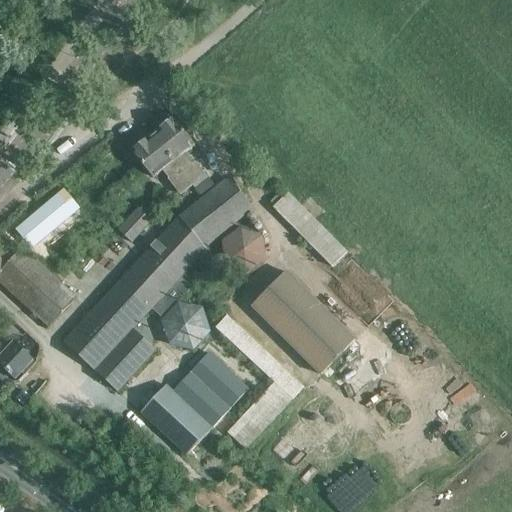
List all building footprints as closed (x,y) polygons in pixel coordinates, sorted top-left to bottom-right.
[(152,136),(173,163),(192,186),(204,177),(192,161),(186,165),(180,157),(194,146),(173,119),(152,136)] [(173,163),(152,136),(131,152),(153,179),(166,168),(172,177),(167,181),(179,197),(192,187),(173,163)] [(204,177),(192,186),(192,187),(201,198),(178,217),(206,250),(253,210),(227,178),(215,187),(204,177)] [(55,186),(7,223),(22,242),(69,205),(55,186)] [(288,193),(272,208),(332,268),(348,253),(288,193)] [(138,208),(117,230),(132,244),(153,221),(138,208)] [(178,217),(62,342),(117,393),(157,351),(134,330),(206,250),(178,217)] [(247,222),(224,240),(249,271),(272,252),(247,222)] [(0,283),(48,329),(77,298),(22,248),(5,232),(0,237),(0,283)] [(355,340),(286,271),(251,308),(320,376),(355,340)] [(217,325),(185,296),(158,325),(190,354),(217,325)] [(227,434),(245,451),(304,388),(227,316),(215,329),(274,383),(227,434)] [(33,360),(15,344),(0,360),(0,365),(15,380),(33,360)] [(245,458),(165,386),(140,414),(219,486),(245,458)] [(474,445),(495,423),(478,408),(457,430),(474,445)] [(306,413),(276,450),(301,470),(331,434),(306,413)]
